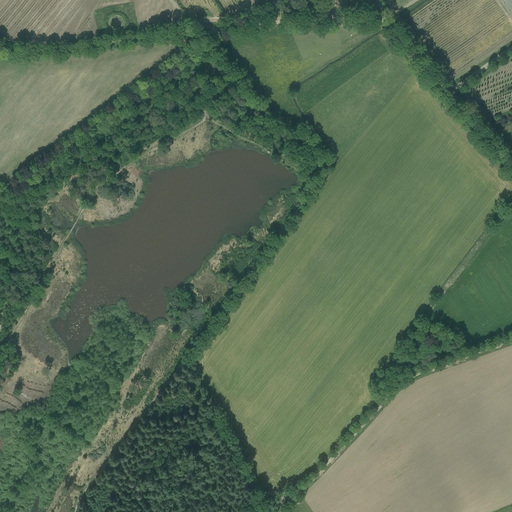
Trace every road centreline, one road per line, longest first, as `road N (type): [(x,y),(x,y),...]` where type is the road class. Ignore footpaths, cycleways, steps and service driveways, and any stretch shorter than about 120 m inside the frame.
road 1 (unclassified): [(0,194),(233,25),(383,19),(448,93)]
road 2 (track): [(231,511),(253,497),(299,489),(407,377),(511,341)]
road 3 (track): [(0,311),(16,185)]
